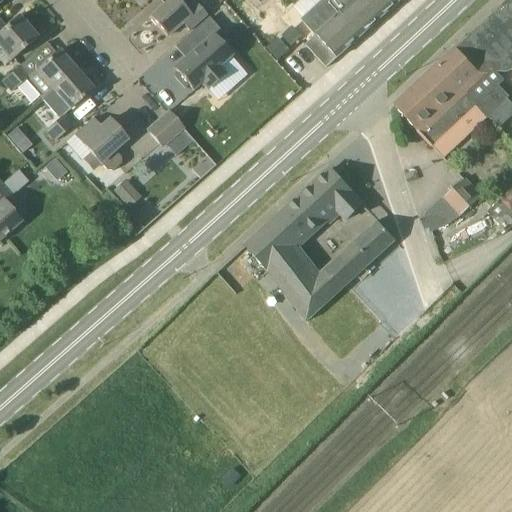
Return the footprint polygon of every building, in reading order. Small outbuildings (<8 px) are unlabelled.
[(188,33),(203,19),(207,16),(197,3),(187,10),(178,0),(170,0),(149,19),(166,38),(182,25),(188,33)] [(326,68),(360,37),(326,0),(324,0),(301,21),(316,37),(305,46),(326,68)] [(326,0),(360,37),(396,5),(395,0),(326,0)] [(511,0),(508,0),(489,19),(489,18),(395,107),(423,138),(493,73),(507,74),(511,71),(511,0)] [(0,63),(4,68),(36,40),(17,18),(4,29),(0,24),(0,63)] [(188,83),(194,88),(202,81),(207,88),(225,73),(219,67),(231,55),(220,43),(225,38),(209,19),(185,40),(194,51),(175,67),(180,74),(177,76),(185,86),(188,83)] [(278,38),(267,48),(278,61),(290,51),(278,38)] [(42,101),(75,72),(58,52),(30,76),(22,66),(1,83),(11,95),(26,82),(42,101)] [(63,116),(92,91),(75,72),(42,101),(59,121),(45,132),(54,143),(72,127),(63,116)] [(162,150),(184,130),(169,113),(147,133),(162,150)] [(114,152),(126,141),(116,130),(116,128),(113,124),(111,124),(108,121),(99,129),(91,120),(73,137),(90,155),(83,161),(92,171),(99,165),(105,172),(111,173),(120,165),(120,159),(114,152)] [(191,172),(199,182),(215,168),(215,167),(206,158),(191,172)] [(66,174),(55,160),(44,169),(56,183),(66,174)] [(345,221),(362,206),(330,171),(218,274),(239,297),(266,271),(307,324),(395,241),(378,223),(320,276),(298,248),(326,223),(328,225),(339,215),(345,221)] [(460,218),(482,196),(465,178),(442,199),(424,217),(430,233),(447,227),(460,218)] [(0,243),(22,224),(12,212),(19,206),(2,186),(0,188),(0,243)] [(129,186),(117,197),(128,209),(140,199),(129,186)] [(511,190),(501,201),(511,212),(511,190)] [(500,226),(511,214),(511,212),(501,201),(488,214),(500,226)]
